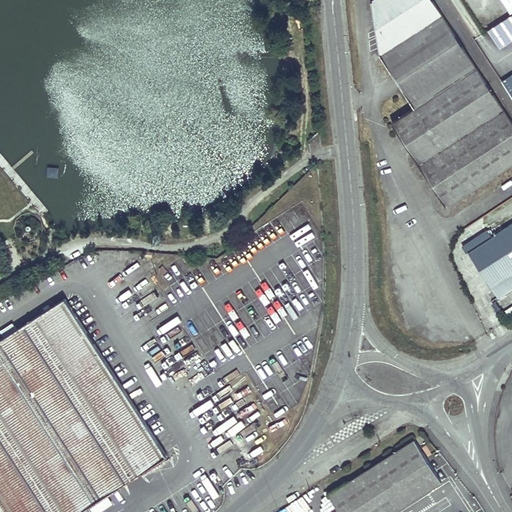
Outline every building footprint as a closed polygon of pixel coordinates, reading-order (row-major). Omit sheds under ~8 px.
[(511,121),(433,0),(372,0),(372,1),(381,54),(415,107),(393,122),(447,206),(511,163),(511,121)] [(511,0),(502,0),(511,14),(511,0)] [(511,16),(490,31),(501,49),(511,41),(511,16)] [(472,249),(468,251),(498,297),(511,288),(505,277),(511,272),(511,223),(479,244),(471,232),(464,236),(472,249)] [(79,511),(167,461),(72,298),(0,339),(0,511),(79,511)] [(241,408),(220,421),(248,464),(269,451),(241,408)] [(415,440),(330,494),(341,511),(393,511),(441,481),(415,440)]
